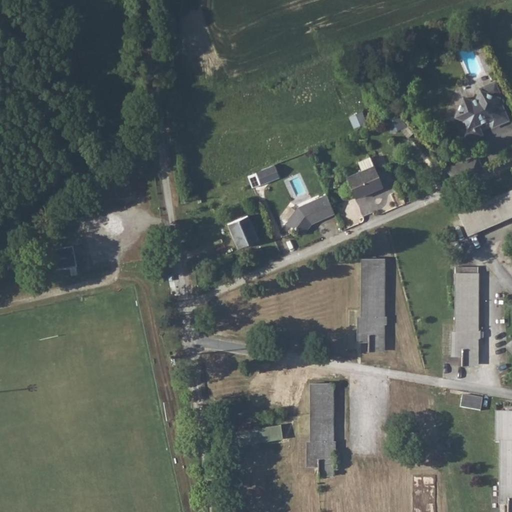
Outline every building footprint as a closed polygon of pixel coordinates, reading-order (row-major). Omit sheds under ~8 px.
[(462,100),(456,119),(464,122),(468,130),(460,133),(465,144),(483,137),(479,127),(481,123),(486,120),(490,122),(493,128),(507,122),(499,101),(494,99),(498,97),(494,87),(480,92),(480,94),(477,99),(469,103),(462,100)] [(355,128),(367,123),(362,111),(350,116),(355,128)] [(466,161),(445,170),(456,181),(471,175),(466,161)] [(248,175),(253,187),(280,176),(275,164),(248,175)] [(374,166),(362,171),(346,177),(356,197),(383,185),(374,166)] [(384,185),(393,182),(388,168),(380,171),(384,185)] [(129,180),(103,185),(105,197),(117,194),(118,199),(132,196),(129,180)] [(468,235),(511,216),(511,189),(459,212),(468,235)] [(298,208),(286,222),(303,235),(308,228),(307,226),(335,215),(327,196),(298,208)] [(247,215),(227,223),(238,248),(258,239),(247,215)] [(72,245),(47,250),(51,270),(76,266),(72,245)] [(358,315),(357,342),(369,342),(369,351),(384,351),(385,258),(362,259),(361,315),(358,315)] [(478,273),(456,273),(455,331),(451,331),(451,355),(463,356),(463,365),(478,365),(478,273)] [(317,468),(317,477),(333,477),(333,385),(311,385),(311,442),(306,442),(306,467),(317,468)] [(483,396),(463,393),(461,405),(482,408),(483,396)] [(511,511),(511,413),(496,413),(496,443),(501,443),(500,506),(509,506),(508,511),(511,511)] [(237,444),(284,438),(282,424),(235,429),(237,444)]
